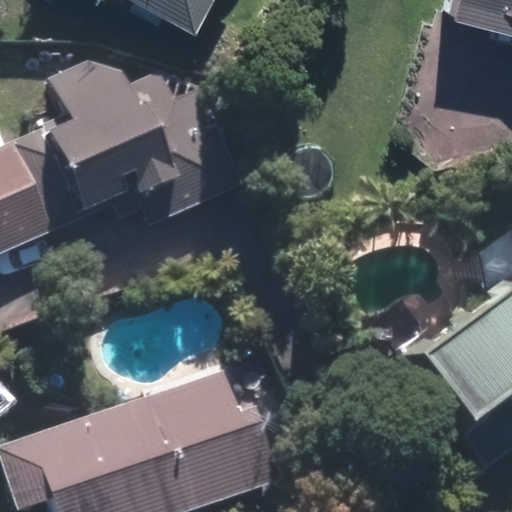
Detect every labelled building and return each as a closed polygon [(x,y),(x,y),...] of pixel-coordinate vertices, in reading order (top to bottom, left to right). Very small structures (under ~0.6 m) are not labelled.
[(94,0),(159,39),(182,0),(94,0)] [(511,0),(429,0),(424,27),(511,46),(511,0)] [(224,177),(218,163),(266,147),(272,159),(323,142),(291,59),(194,96),(183,68),(112,96),(108,78),(32,79),(48,135),(22,145),(52,224),(105,203),(139,235),(197,206),(224,177)] [(0,270),(32,258),(0,171),(0,270)] [(511,273),(372,376),(430,455),(441,447),(465,479),(511,444),(511,424),(498,405),(511,394),(511,273)] [(205,383),(0,454),(0,503),(12,499),(16,511),(209,511),(246,499),(205,383)]
